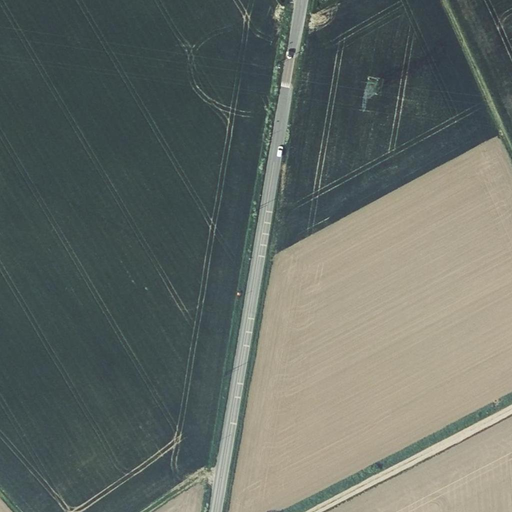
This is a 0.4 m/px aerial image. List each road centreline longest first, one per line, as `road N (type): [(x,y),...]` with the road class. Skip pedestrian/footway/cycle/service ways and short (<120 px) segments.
road 1 (tertiary): [(215,511),(302,0)]
road 2 (track): [(511,408),(312,511)]
road 3 (track): [(511,152),(443,0)]
